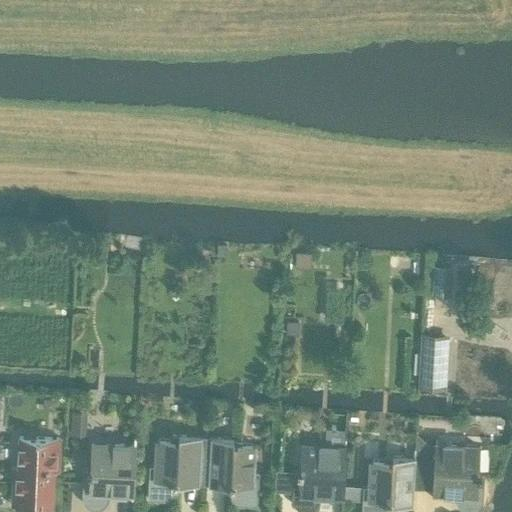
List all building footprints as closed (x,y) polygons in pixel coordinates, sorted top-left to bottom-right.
[(225,254),(226,243),(216,243),(215,254),(225,254)] [(431,294),(449,294),(451,265),(433,264),(431,294)] [(285,318),(284,334),(296,334),(297,318),(285,318)] [(446,389),(449,333),(421,332),(418,387),(446,389)] [(70,433),(86,434),(87,411),(71,410),(70,433)] [(13,480),(17,485),(16,505),(52,506),(54,471),(58,471),(59,437),(36,437),(33,433),(26,433),(23,436),(19,436),(18,468),(13,473),(13,480)] [(203,483),(206,435),(170,433),(170,438),(157,438),(156,465),(149,464),(147,498),(174,499),(175,482),(177,482),(203,483)] [(206,435),(203,483),(229,484),(229,485),(231,485),(230,502),(257,504),(259,470),(252,470),(254,443),(241,442),(241,437),(206,435)] [(83,468),(82,494),(82,496),(82,498),(83,500),(84,502),(86,504),(87,505),(89,506),(91,507),(93,508),(96,508),(98,507),(100,507),(102,506),(104,505),(105,503),(107,501),(108,499),(108,497),(109,495),(109,491),(133,492),(135,444),(92,441),(90,465),(87,464),(86,468),(83,468)] [(293,470),(292,496),(292,498),(293,500),(294,503),(295,504),(296,506),(298,508),(300,509),(303,509),(305,510),(307,510),(309,509),(312,508),(314,507),(315,505),(317,503),(318,501),(318,499),(319,497),(319,492),(343,494),(345,446),(302,443),(301,467),(297,466),(297,470),(293,470)] [(433,489),(432,491),(434,491),(449,492),(456,492),(456,497),(456,498),(456,499),(456,500),(456,501),(457,502),(457,504),(458,505),(458,506),(459,506),(460,507),(461,508),(462,509),(463,509),(464,510),(465,510),(466,511),(467,511),(469,511),(470,511),(471,511),(472,511),(473,510),(474,510),(475,509),(476,509),(477,508),(478,507),(479,506),(480,506),(481,505),(481,503),(482,502),(482,501),(482,500),(482,499),(483,498),(484,472),(481,472),(481,469),(477,468),(479,445),(435,443),(434,457),(433,489)] [(413,490),(415,456),(384,454),(384,459),(371,459),(370,486),(363,485),(361,511),(387,511),(388,503),(391,503),(391,502),(412,504),(413,490)] [(274,489),(292,490),(293,470),(275,469),(274,489)] [(343,485),(343,494),(342,497),(352,498),(353,485),(343,485)]
